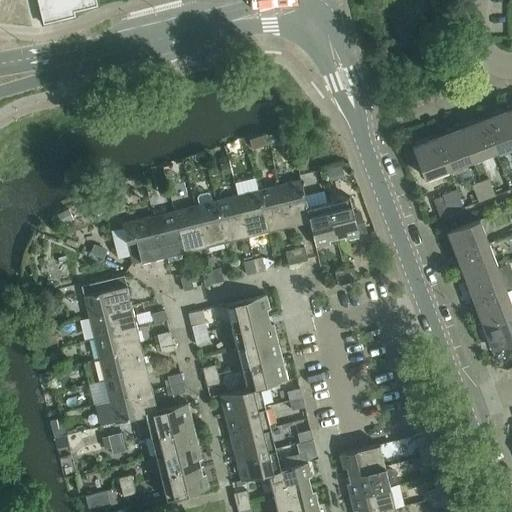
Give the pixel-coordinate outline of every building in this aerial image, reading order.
[(35,0),(42,24),(76,16),(75,11),(98,5),(96,0),(35,0)] [(511,126),(506,110),(483,119),(495,151),(511,144),(511,126)] [(483,119),(459,127),(471,160),(495,151),(483,119)] [(459,127),(436,136),(448,169),(471,160),(459,127)] [(266,133),(250,138),(253,148),(268,143),(266,133)] [(448,169),(436,136),(412,145),(425,178),(448,169)] [(228,162),(220,164),(223,174),(231,172),(228,162)] [(300,179),(279,185),(288,225),(309,220),(309,219),(306,207),(307,207),(300,179)] [(488,179),(480,182),(486,199),(494,195),(488,179)] [(486,199),(480,182),(472,185),(478,202),(486,199)] [(279,185),(258,190),(268,230),(288,225),(279,185)] [(258,190),(237,195),(247,235),(268,230),(258,190)] [(197,197),(198,205),(195,206),(205,245),(226,240),(216,200),(212,201),(210,194),(207,192),(199,194),(197,197)] [(237,195),(216,200),(226,240),(247,235),(237,195)] [(349,196),(327,202),(336,239),(344,237),(345,240),(359,236),(356,224),(350,199),(349,196)] [(442,196),(433,200),(439,216),(448,213),(442,196)] [(327,202),(307,207),(306,207),(309,219),(309,220),(315,247),(329,244),(329,241),(336,239),(327,202)] [(195,206),(174,211),(184,251),(205,245),(195,206)] [(68,209),(51,218),(56,227),(73,219),(68,209)] [(174,211),(153,216),(163,256),(184,251),(174,211)] [(163,256),(153,216),(122,223),(132,264),(163,256)] [(447,232),(456,255),(488,243),(479,219),(447,232)] [(363,222),(356,224),(359,236),(366,234),(363,222)] [(488,243),(456,255),(465,279),(497,266),(488,243)] [(304,247),(294,249),(298,262),(307,260),(304,247)] [(298,262),(294,249),(285,251),(288,264),(298,262)] [(262,257),(253,259),(256,272),(265,270),(262,257)] [(256,272),(253,259),(243,262),(246,275),(256,272)] [(497,266),(465,279),(474,302),(506,290),(497,266)] [(220,267),(211,270),(214,283),(223,281),(220,267)] [(353,267),(344,270),(347,283),(356,280),(353,267)] [(214,283),(211,270),(201,272),(205,285),(214,283)] [(347,283),(344,270),(334,272),(338,285),(347,283)] [(81,285),(89,317),(132,306),(124,275),(81,285)] [(180,277),(183,290),(193,288),(190,275),(180,277)] [(511,305),(506,290),(474,302),(482,325),(511,313),(511,305)] [(226,304),(232,326),(269,317),(267,309),(269,308),(266,294),(226,304)] [(132,306),(89,317),(94,338),(137,327),(132,306)] [(152,313),(154,323),(167,320),(165,310),(152,313)] [(511,313),(482,325),(492,349),(511,341),(511,313)] [(269,317),(232,326),(237,347),(276,337),(273,324),(270,324),(269,317)] [(192,326),(194,335),(207,332),(205,322),(192,326)] [(137,327),(94,338),(99,359),(142,348),(137,327)] [(51,328),(36,332),(40,347),(55,343),(51,328)] [(157,334),(159,344),(172,341),(170,331),(157,334)] [(207,332),(194,335),(196,344),(210,341),(207,332)] [(276,337),(237,347),(242,368),(275,360),(282,358),(276,337)] [(172,341),(159,344),(161,353),(175,350),(172,341)] [(142,348),(99,359),(104,379),(147,369),(142,348)] [(242,368),(247,388),(247,389),(259,386),(260,387),(287,380),(282,358),(275,360),(242,368)] [(202,368),(204,377),(218,374),(215,364),(202,368)] [(147,369),(104,379),(110,400),(152,390),(147,369)] [(167,376),(170,386),(183,382),(180,373),(167,376)] [(218,374),(204,377),(207,386),(220,383),(218,374)] [(183,382),(170,386),(172,395),(185,392),(183,382)] [(225,417),(232,415),(265,407),(260,387),(259,386),(247,389),(247,388),(220,394),(225,417)] [(287,391),(289,401),(302,397),(300,388),(287,391)] [(152,390),(110,400),(115,422),(145,415),(145,414),(158,411),(157,410),(152,390)] [(302,397),(289,401),(291,410),(304,407),(302,397)] [(145,414),(145,415),(150,435),(193,424),(188,402),(157,410),(158,411),(145,414)] [(225,417),(230,437),(270,428),(265,407),(232,415),(225,417)] [(193,424),(150,435),(155,456),(198,445),(193,424)] [(270,428),(230,437),(233,451),(236,450),(238,458),(275,449),(270,428)] [(297,433),(299,442),(312,439),(310,430),(297,433)] [(108,435),(110,445),(123,442),(121,432),(108,435)] [(108,435),(102,437),(105,449),(111,447),(110,445),(108,435)] [(123,442),(110,445),(111,447),(112,454),(125,451),(123,442)] [(347,475),(351,474),(384,466),(379,444),(339,454),(343,468),(345,467),(347,475)] [(417,448),(419,457),(432,454),(430,444),(417,448)] [(198,445),(155,456),(161,477),(197,468),(201,467),(199,459),(201,459),(198,445)] [(240,465),(237,466),(241,480),(268,474),(268,473),(280,470),(280,469),(307,462),(305,452),(278,459),(275,449),(238,458),(240,465)] [(432,454),(419,457),(422,467),(435,463),(432,454)] [(268,473),(268,474),(273,494),(310,484),(308,477),(311,476),(307,462),(280,469),(280,470),(268,473)] [(347,484),(350,497),(390,487),(389,484),(392,483),(394,480),(396,477),(395,472),(392,470),(389,469),(385,469),(384,466),(351,474),(347,475),(349,483),(347,484)] [(197,468),(161,477),(166,499),(209,488),(205,474),(203,475),(201,467),(197,468)] [(118,477),(120,487),(133,484),(131,474),(118,477)] [(133,484),(120,487),(123,496),(136,493),(133,484)] [(310,484),(273,494),(277,511),(288,511),(318,505),(315,491),(312,492),(310,484)] [(390,487),(350,497),(353,510),(356,509),(356,511),(377,511),(395,508),(390,487)] [(427,490),(430,499),(443,496),(441,487),(427,490)] [(233,493),(236,503),(249,500),(246,490),(233,493)] [(443,496),(430,499),(432,509),(445,505),(443,496)] [(249,500),(236,503),(237,511),(238,511),(251,509),(249,500)]
